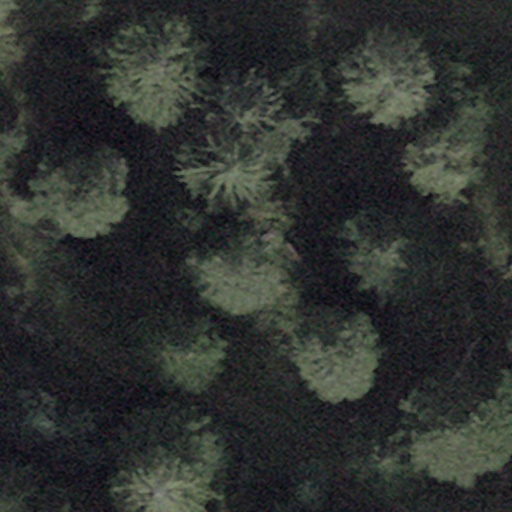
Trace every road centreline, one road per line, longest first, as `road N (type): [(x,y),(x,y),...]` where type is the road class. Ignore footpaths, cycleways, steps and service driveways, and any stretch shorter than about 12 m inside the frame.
road 1 (track): [(511,20),(198,6),(0,25)]
road 2 (track): [(0,261),(98,350),(264,424),(384,511)]
